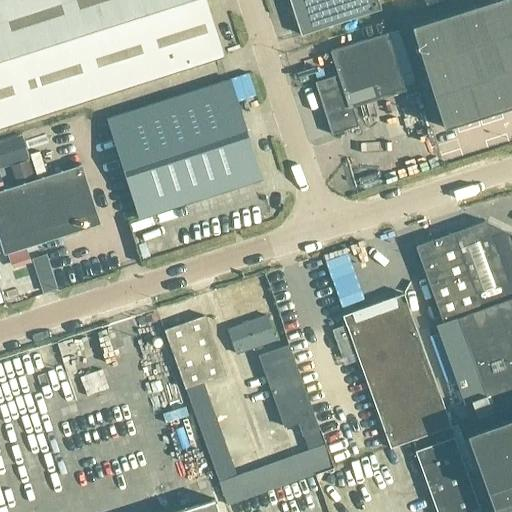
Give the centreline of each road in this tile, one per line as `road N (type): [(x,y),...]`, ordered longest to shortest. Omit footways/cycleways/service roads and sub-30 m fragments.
road 1 (unclassified): [(0,338),(323,232)]
road 2 (unclassified): [(323,232),(247,0)]
road 3 (unclassified): [(511,169),(323,232)]
road 4 (unknown): [(0,493),(159,444)]
